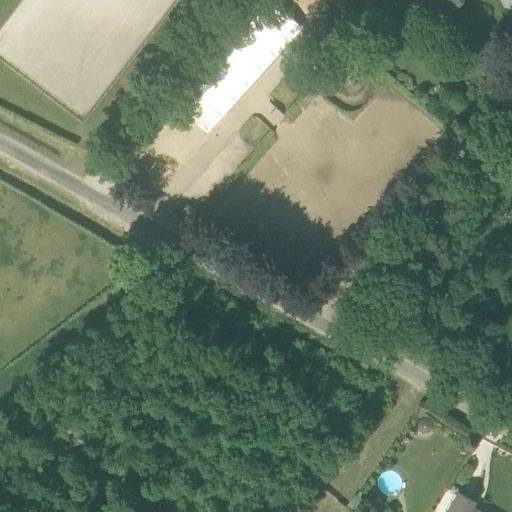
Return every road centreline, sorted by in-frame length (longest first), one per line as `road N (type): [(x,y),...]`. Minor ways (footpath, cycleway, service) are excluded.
road 1 (unclassified): [(511,427),(0,143)]
road 2 (unknown): [(308,315),(511,101)]
road 3 (track): [(316,511),(423,380)]
